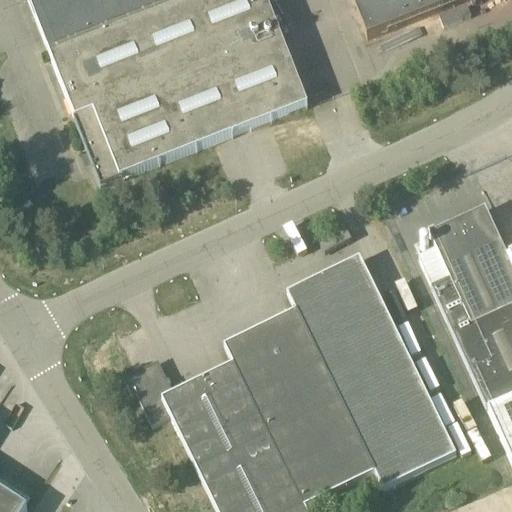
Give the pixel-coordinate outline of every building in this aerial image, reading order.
[(121,184),(308,111),(265,0),(26,0),(101,192),(121,185),(121,184)] [(350,0),(368,43),(476,0),(350,0)] [(511,271),(486,213),(430,239),(450,284),(432,293),(487,413),(511,402),(511,271)] [(511,259),(510,261),(511,265),(511,404),(489,415),(511,466),(511,259)] [(376,479),(375,479),(384,496),(457,460),(360,263),(287,298),(296,316),(376,479)] [(307,511),(375,479),(376,479),(296,316),(225,351),(233,369),(303,511),(307,511)] [(303,511),(233,369),(174,398),(158,366),(124,383),(133,401),(137,399),(153,431),(171,422),(215,511),(303,511)] [(0,511),(23,511),(0,496),(0,511)]
